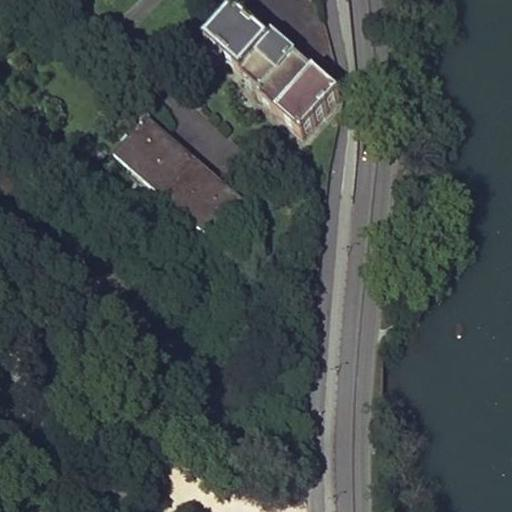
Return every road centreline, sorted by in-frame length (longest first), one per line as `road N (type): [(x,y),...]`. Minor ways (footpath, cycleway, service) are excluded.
road 1 (residential): [(359,0),(367,184),(353,302),(345,511)]
road 2 (residential): [(362,511),(385,178),(378,0)]
